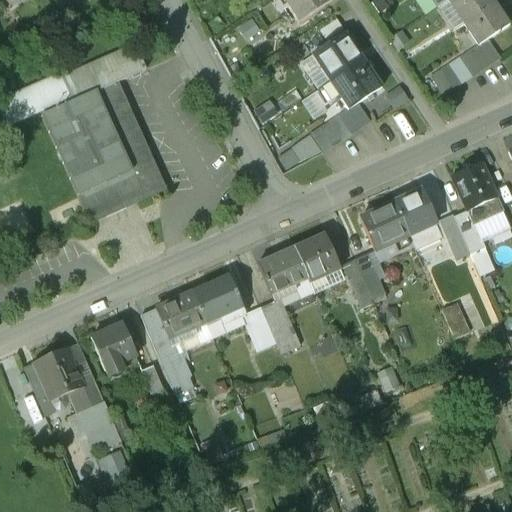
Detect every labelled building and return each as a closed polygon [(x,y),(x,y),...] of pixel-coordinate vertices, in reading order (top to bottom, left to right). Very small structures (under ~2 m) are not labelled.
[(328,0),(282,0),(299,24),(331,3),(328,0)] [(489,0),(450,0),(448,1),(464,24),(493,5),(489,0)] [(493,5),(464,24),(479,47),(488,41),(508,28),(493,5)] [(256,20),(242,25),(247,41),(261,36),(256,20)] [(345,36),(312,58),(330,85),(363,63),(345,36)] [(488,41),(479,47),(478,48),(490,66),(500,59),(488,41)] [(71,104),(118,83),(146,71),(134,46),(61,79),(60,79),(69,100),(71,104)] [(490,66),(478,48),(468,54),(480,72),(490,66)] [(480,72),(468,54),(459,60),(471,78),(480,72)] [(471,78),(459,60),(449,66),(461,84),(471,78)] [(330,85),(316,94),(325,107),(339,98),(347,112),(357,105),(381,90),(363,63),(330,85)] [(461,84),(449,66),(440,73),(452,90),(461,84)] [(452,90),(440,73),(430,79),(442,97),(452,90)] [(0,114),(6,128),(69,100),(60,79),(61,79),(59,75),(0,100),(0,114)] [(166,192),(118,83),(71,104),(41,117),(89,224),(166,192)] [(402,87),(388,94),(394,106),(408,99),(402,87)] [(357,105),(347,112),(359,129),(369,123),(357,105)] [(359,129),(347,112),(338,118),(350,136),(359,129)] [(350,136),(338,118),(329,124),(341,142),(350,136)] [(341,142),(329,124),(319,130),(331,148),(341,142)] [(331,148),(319,130),(310,137),(321,153),(321,154),(331,148)] [(321,153),(310,137),(277,160),(286,172),(321,153)] [(482,167),(453,180),(468,214),(469,213),(496,201),(482,167)] [(420,194),(394,205),(407,234),(406,234),(408,238),(434,226),(420,194)] [(394,205),(359,221),(374,254),(392,245),(390,241),(406,234),(407,234),(394,205)] [(468,214),(453,220),(469,257),(485,250),(469,213),(468,214)] [(453,220),(453,218),(440,224),(457,262),(469,257),(453,220)] [(324,236),(293,250),(313,296),(343,282),(324,236)] [(293,250),(257,265),(273,304),(280,301),(282,308),(313,296),(293,250)] [(353,261),(354,262),(371,302),(385,296),(367,255),(353,261)] [(371,302),(354,262),(342,267),(361,311),(373,306),(371,302)] [(229,279),(192,295),(206,326),(242,310),(229,279)] [(192,295),(155,311),(157,315),(169,342),(206,326),(192,295)] [(273,304),(260,310),(275,345),(280,355),(299,348),(282,308),(280,301),(273,304)] [(275,345),(260,310),(244,316),(258,353),(275,345)] [(459,311),(444,318),(454,341),(469,335),(459,311)] [(169,342),(157,315),(142,321),(174,396),(185,392),(187,396),(191,395),(169,342)] [(121,327),(92,340),(91,338),(90,339),(104,372),(105,372),(105,371),(119,364),(134,358),(135,359),(136,359),(121,325),(120,326),(121,327)] [(77,345),(34,364),(36,369),(48,396),(51,403),(68,396),(90,448),(105,442),(108,448),(120,443),(77,345)] [(163,391),(151,363),(139,368),(151,396),(163,391)] [(119,364),(105,371),(105,372),(108,377),(122,371),(119,364)] [(37,400),(48,396),(36,369),(25,374),(37,400)] [(242,398),(253,424),(278,413),(267,387),(242,398)] [(376,392),(359,399),(363,407),(379,401),(376,392)]
